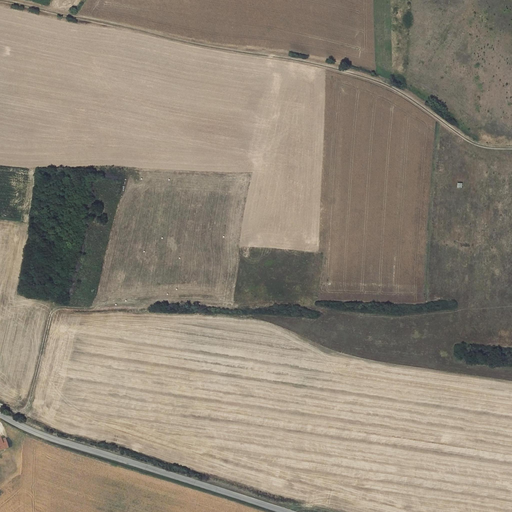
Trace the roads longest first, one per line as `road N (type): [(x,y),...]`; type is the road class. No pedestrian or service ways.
road 1 (track): [(0,4),(380,82),(474,143),(511,148)]
road 2 (unclassified): [(0,414),(290,511)]
